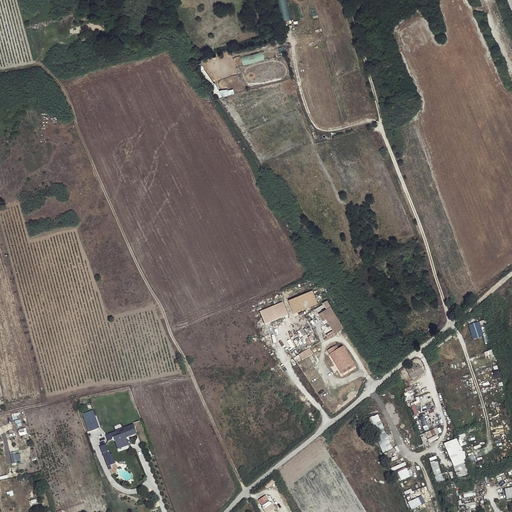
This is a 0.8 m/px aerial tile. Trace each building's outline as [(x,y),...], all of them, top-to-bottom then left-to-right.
[(280,0),(283,20),(291,19),(287,0),(280,0)] [(243,64),(266,60),(264,52),(242,56),(243,64)] [(315,292),(292,302),(297,314),(320,304),(315,292)] [(283,301),(260,311),(265,324),(289,314),(283,301)] [(317,313),(326,308),(324,304),(315,309),(317,313)] [(344,330),(331,308),(322,314),(336,335),(344,330)] [(473,339),(484,336),(480,321),(470,324),(473,339)] [(303,360),(314,353),(311,347),(299,354),(303,360)] [(354,365),(344,348),(339,351),(337,347),(329,353),(331,357),(333,355),(339,365),(344,372),(354,365)] [(412,370),(417,367),(415,364),(410,366),(406,369),(407,371),(411,379),(411,380),(423,373),(422,371),(415,375),(412,370)] [(344,372),(339,365),(337,366),(343,376),(356,368),(354,365),(344,372)] [(420,366),(417,367),(412,370),(415,375),(422,371),(420,366)] [(411,379),(407,371),(402,374),(406,382),(411,379)] [(413,389),(405,392),(408,400),(415,397),(413,389)] [(94,409),(83,413),(89,431),(100,427),(94,409)] [(393,449),(380,414),(370,418),(384,452),(393,449)] [(425,430),(429,429),(425,415),(421,417),(425,430)] [(128,437),(136,434),(133,425),(122,428),(123,431),(119,433),(120,435),(117,436),(115,432),(105,436),(107,442),(111,440),(114,441),(115,445),(120,444),(122,444),(127,443),(125,438),(125,436),(127,436),(128,437)] [(420,435),(425,444),(439,437),(437,434),(443,432),(440,426),(420,435)] [(460,438),(447,442),(457,478),(471,473),(460,438)] [(100,447),(104,457),(109,455),(105,445),(100,447)] [(21,452),(12,453),(12,463),(17,463),(17,459),(21,458),(21,452)] [(104,457),(107,467),(110,466),(115,464),(111,454),(109,455),(104,457)] [(437,455),(430,458),(437,482),(445,479),(437,455)] [(402,480),(412,476),(407,466),(398,470),(402,480)] [(268,494),(259,499),(266,511),(269,511),(275,509),(268,494)] [(409,502),(413,509),(423,504),(419,497),(409,502)]
